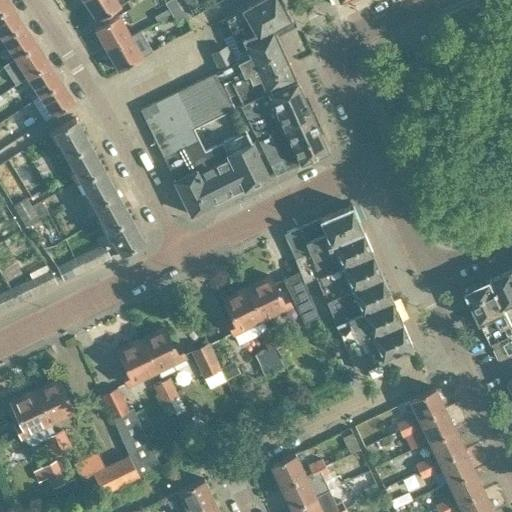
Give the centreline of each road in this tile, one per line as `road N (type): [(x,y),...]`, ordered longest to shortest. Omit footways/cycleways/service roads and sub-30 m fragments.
road 1 (residential): [(187,254),(31,0)]
road 2 (residential): [(461,366),(246,459),(237,477),(249,511)]
road 3 (residential): [(378,160),(187,254)]
road 4 (residential): [(187,254),(0,345)]
